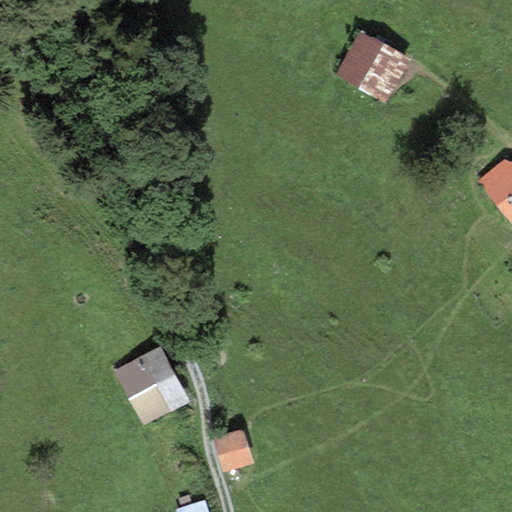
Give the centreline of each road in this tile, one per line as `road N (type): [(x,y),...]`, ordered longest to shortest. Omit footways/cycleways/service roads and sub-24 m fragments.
road 1 (track): [(0,31),(25,51),(61,111),(194,365)]
road 2 (track): [(228,511),(194,365)]
